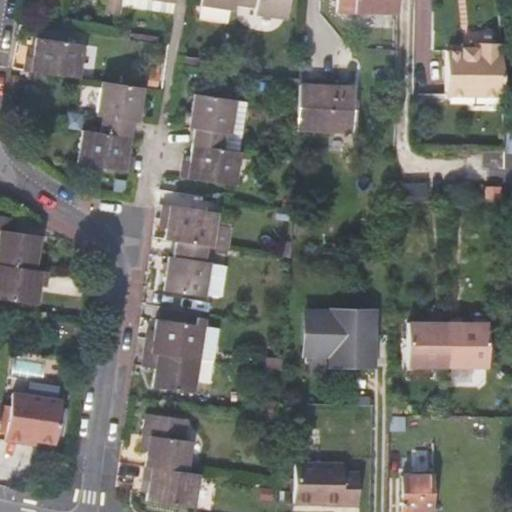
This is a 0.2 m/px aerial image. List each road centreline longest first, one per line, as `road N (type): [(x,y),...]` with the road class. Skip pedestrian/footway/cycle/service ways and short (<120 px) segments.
road 1 (residential): [(109,243),(118,304),(92,511)]
road 2 (residential): [(0,152),(109,243)]
